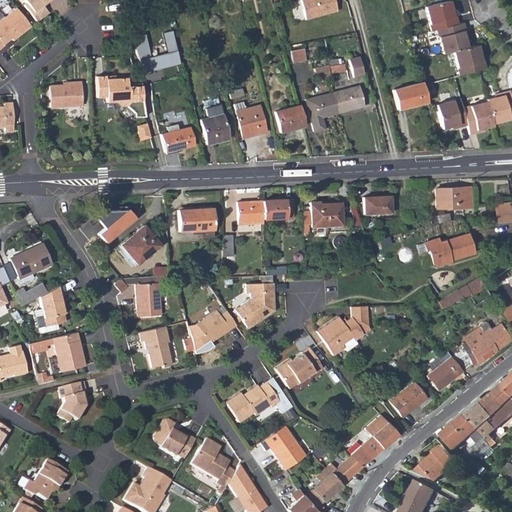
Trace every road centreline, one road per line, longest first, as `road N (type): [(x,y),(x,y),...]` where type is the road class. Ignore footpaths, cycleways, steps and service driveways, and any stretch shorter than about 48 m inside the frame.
road 1 (tertiary): [(33,181),(511,162)]
road 2 (residential): [(119,393),(90,280),(33,181)]
road 3 (residential): [(511,359),(383,470),(354,511)]
road 4 (residential): [(33,181),(18,76),(80,26)]
road 5 (residential): [(196,377),(226,370),(296,320),(306,298)]
road 6 (residential): [(207,394),(281,511)]
